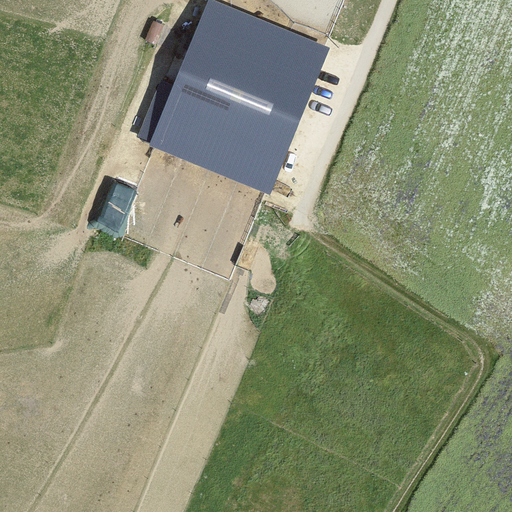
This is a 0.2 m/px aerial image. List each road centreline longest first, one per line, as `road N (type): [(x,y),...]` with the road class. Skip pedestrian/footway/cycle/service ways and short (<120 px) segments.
road 1 (track): [(395,0),(303,230),(511,354)]
road 2 (track): [(511,359),(410,511)]
